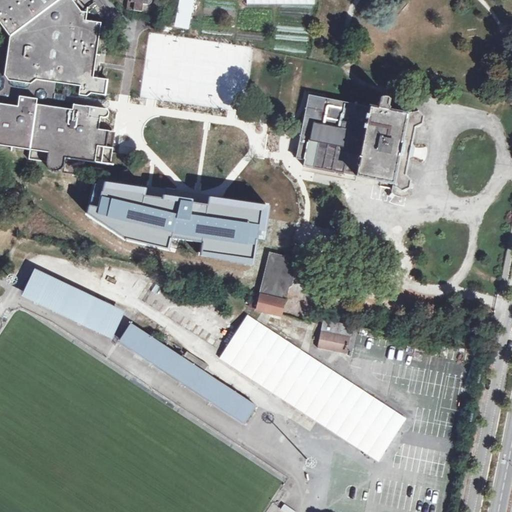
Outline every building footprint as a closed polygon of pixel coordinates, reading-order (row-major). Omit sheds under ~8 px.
[(0,0),(0,23),(10,36),(5,75),(3,76),(0,73),(0,146),(13,148),(13,142),(30,144),(30,150),(29,159),(47,162),(50,166),(56,170),(61,169),(63,167),(65,164),(66,159),(70,136),(78,137),(82,111),(73,110),(52,106),(53,100),(53,93),(55,83),(63,84),(80,86),(79,95),(87,96),(91,94),(106,96),(108,80),(94,77),(101,23),(87,21),(87,18),(78,17),(71,7),(76,3),(73,0),(0,0)] [(131,0),(131,2),(128,1),(127,9),(142,11),(143,4),(146,4),(148,5),(149,5),(149,4),(150,4),(151,3),(152,2),(152,1),(152,0),(151,0),(131,0)] [(76,3),(71,7),(78,17),(87,18),(88,13),(82,12),(76,3)] [(186,80),(182,112),(229,118),(233,87),(246,89),(250,57),(239,56),(239,51),(203,47),(198,82),(186,80)] [(378,109),(309,95),(296,158),(304,160),(305,160),(303,166),(393,184),(394,184),(395,186),(401,191),(409,187),(412,178),(407,175),(406,175),(410,151),(414,126),(422,123),(423,114),(417,107),(406,113),(388,111),(391,100),(390,100),(390,99),(388,99),(388,98),(383,97),(383,98),(381,97),(381,98),(380,98),(378,109)] [(82,106),(74,105),(73,110),(82,111),(78,137),(70,136),(66,159),(106,164),(110,132),(107,131),(105,131),(99,130),(88,128),(91,107),(82,106)] [(91,107),(88,128),(99,130),(101,117),(104,118),(105,118),(106,118),(107,117),(108,117),(108,116),(109,115),(109,114),(109,112),(108,111),(108,110),(107,110),(106,109),(102,109),(100,108),(95,108),(91,107)] [(255,260),(262,211),(208,203),(207,206),(145,196),(146,192),(104,185),(100,209),(91,208),(90,216),(130,240),(174,250),(177,236),(207,241),(205,253),(255,260)] [(257,309),(281,315),(295,260),(271,253),(262,256),(253,292),(261,294),(257,309)] [(23,296),(111,338),(123,313),(122,312),(120,317),(108,312),(111,307),(110,307),(48,277),(45,283),(33,277),(36,272),(35,271),(23,296)] [(33,277),(45,283),(48,277),(36,272),(33,277)] [(252,292),(249,307),(255,308),(259,294),(252,292)] [(312,302),(313,296),(303,293),(302,300),(312,302)] [(122,312),(111,307),(108,312),(120,317),(122,312)] [(381,459),(408,414),(244,317),(217,362),(381,459)] [(323,320),(316,348),(347,355),(353,327),(323,320)] [(212,377),(204,372),(204,371),(208,366),(187,352),(183,358),(131,324),(119,343),(244,425),(256,406),(212,377)] [(208,366),(204,371),(204,372),(212,377),(214,374),(208,366)] [(260,415),(251,428),(275,445),(284,432),(260,415)]
